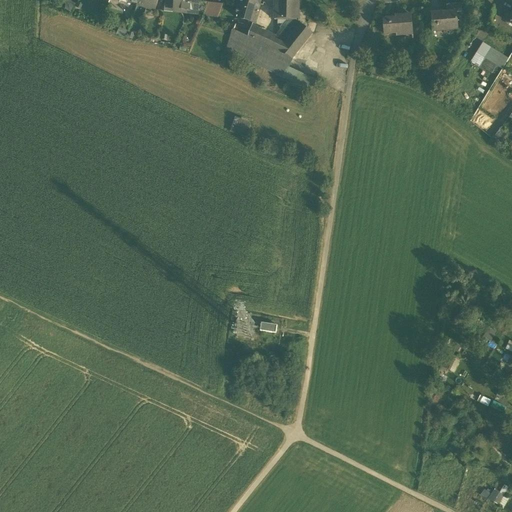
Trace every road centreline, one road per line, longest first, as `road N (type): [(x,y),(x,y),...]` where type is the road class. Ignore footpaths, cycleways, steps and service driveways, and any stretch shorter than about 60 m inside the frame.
road 1 (track): [(365,0),(299,424),(233,511)]
road 2 (track): [(0,297),(448,511)]
